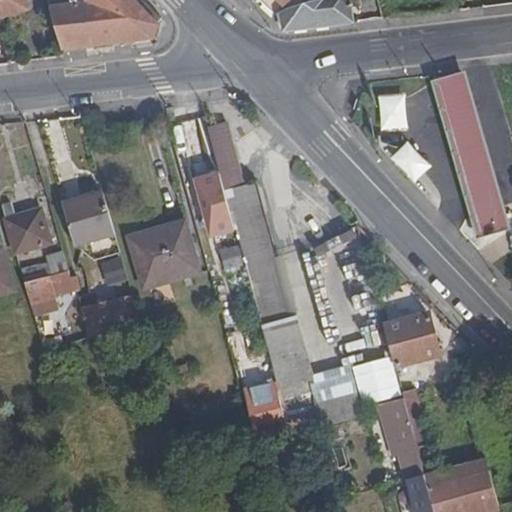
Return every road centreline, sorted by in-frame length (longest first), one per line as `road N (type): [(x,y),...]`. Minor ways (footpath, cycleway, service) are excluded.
road 1 (primary): [(246,67),(511,334)]
road 2 (primary): [(511,35),(246,67)]
road 3 (secondary): [(246,67),(0,93)]
